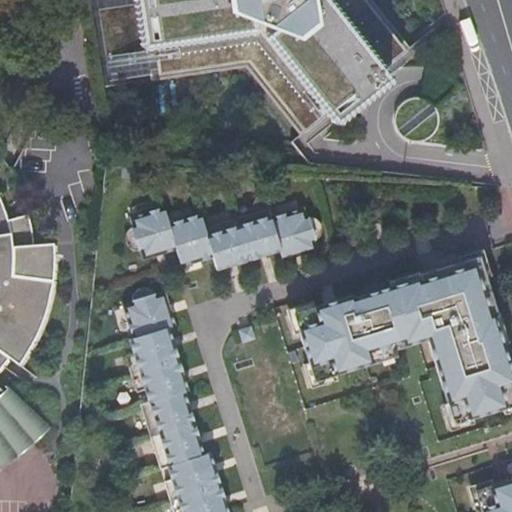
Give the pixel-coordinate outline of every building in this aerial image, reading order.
[(137,0),(144,43),(148,43),(155,91),(244,78),(249,69),(257,69),(259,74),(266,73),(316,134),(386,78),(383,73),(395,62),(389,54),(392,50),(353,0),(137,0)] [(392,113),(391,118),(392,123),(393,127),(395,132),(399,135),(402,138),(407,140),(412,141),(416,141),(421,140),(425,138),(429,135),(433,132),(435,128),(437,123),(437,118),(437,114),(435,109),(433,105),(430,101),(426,98),(421,96),(417,95),(412,95),(407,96),(403,98),(399,101),(396,105),(393,109),(392,113)] [(0,464),(7,460),(21,449),(35,438),(48,426),(8,390),(4,393),(0,389),(0,370),(10,359),(19,366),(28,354),(35,340),(41,327),(46,312),(50,298),(53,283),(11,276),(12,264),(13,251),(12,239),(9,226),(6,214),(2,202),(0,198),(0,464)] [(140,250),(143,259),(176,250),(181,267),(213,257),(217,270),(281,251),(283,260),(318,250),(315,241),(308,218),(305,208),(270,218),(268,209),(204,228),(201,214),(169,224),(164,207),(130,217),(133,227),(140,250)] [(308,218),(315,241),(315,240),(318,238),(321,234),(322,230),(322,226),(320,222),(316,219),(312,218),(308,218)] [(140,250),(133,227),(132,228),(129,230),(126,234),(125,238),(126,242),(128,245),(131,249),(136,250),(140,250)] [(480,257),(487,277),(492,275),(484,250),(459,257),(460,263),(480,257)] [(511,367),(505,344),(496,314),(498,313),(487,277),(480,257),(460,263),(439,269),(440,272),(391,287),(354,298),(353,295),(315,307),(294,313),(300,331),(310,362),(315,380),(336,374),(374,362),(372,356),(396,349),(429,339),(449,402),(455,423),(474,417),(504,408),(511,405),(511,367)] [(440,272),(439,269),(421,274),(420,272),(390,281),(391,287),(440,272)] [(144,298),(155,295),(155,294),(152,290),(148,288),(143,287),(140,288),(136,290),(133,293),(132,297),(132,302),(144,298)] [(133,353),(126,355),(137,391),(144,388),(149,402),(141,404),(161,468),(168,466),(172,479),(165,481),(174,511),(229,511),(211,451),(204,453),(185,392),(189,390),(169,328),(175,326),(165,292),(155,295),(144,298),(132,302),(123,305),(133,337),(129,339),(133,353)] [(294,313),(315,307),(313,301),(287,309),(294,333),(300,331),(294,313)] [(498,313),(496,314),(505,344),(511,342),(501,313),(498,313)] [(251,326),(240,330),(243,342),(255,338),(251,326)] [(372,356),(374,362),(398,355),(396,349),(372,356)] [(338,379),(336,374),(315,380),(310,362),(304,363),(311,387),(338,379)] [(476,423),(474,417),(455,423),(449,402),(443,404),(451,430),(476,423)] [(478,490),(496,484),(495,479),(470,486),(478,511),(479,511),(484,510),(478,490)] [(511,511),(511,479),(496,484),(478,490),(484,510),(484,511),(511,511)]
